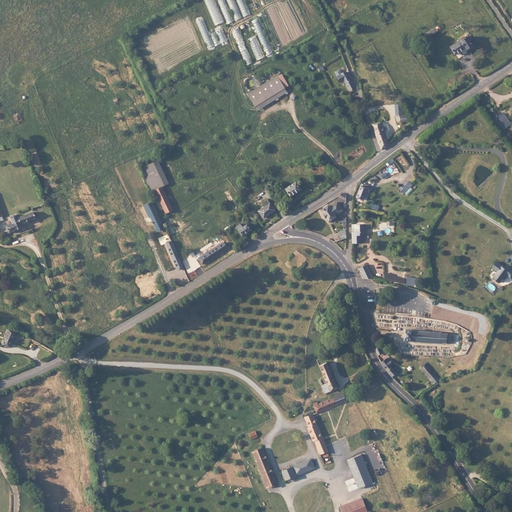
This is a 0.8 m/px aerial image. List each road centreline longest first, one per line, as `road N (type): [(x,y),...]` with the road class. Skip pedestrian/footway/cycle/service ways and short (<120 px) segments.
road 1 (secondary): [(485,511),(434,429),(372,357),(338,257)]
road 2 (secondary): [(80,350),(259,241)]
road 3 (secondary): [(350,180),(511,64)]
road 4 (unclassified): [(108,511),(80,350)]
